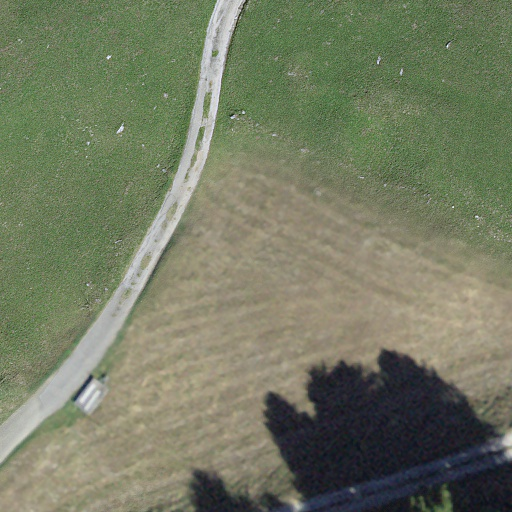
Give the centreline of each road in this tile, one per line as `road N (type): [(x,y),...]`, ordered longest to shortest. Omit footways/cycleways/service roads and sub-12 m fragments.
road 1 (track): [(240,0),(189,196),(110,349),(0,460)]
road 2 (track): [(305,511),(511,451)]
